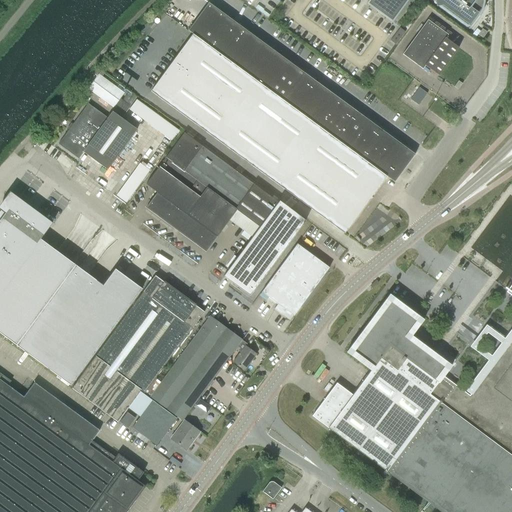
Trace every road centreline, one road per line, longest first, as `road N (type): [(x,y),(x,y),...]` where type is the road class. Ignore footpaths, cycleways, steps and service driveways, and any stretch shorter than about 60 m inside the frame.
road 1 (unclassified): [(300,344),(32,152)]
road 2 (unclassified): [(426,222),(403,205),(492,78),(497,0)]
road 3 (track): [(0,170),(153,0)]
road 4 (unclassified): [(300,344),(426,222)]
road 5 (unclassified): [(376,511),(249,415)]
